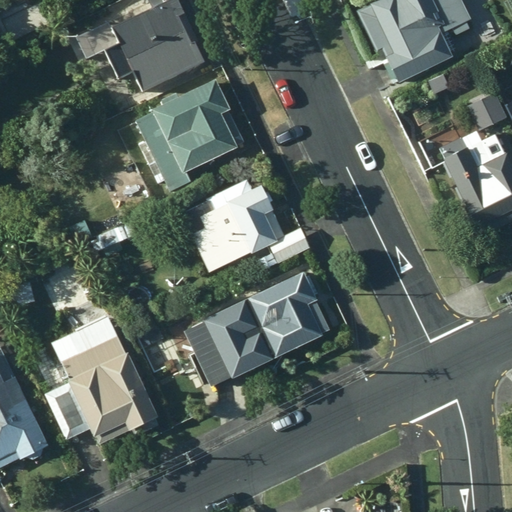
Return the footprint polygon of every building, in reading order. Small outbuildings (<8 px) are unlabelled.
[(121,72),(133,93),(200,62),(166,0),(140,0),(144,8),(101,28),(108,44),(93,51),(106,78),(121,72)] [(375,51),(391,83),(446,56),(436,34),(466,19),(456,0),(368,0),(349,9),(369,53),(375,51)] [(241,142),(208,79),(142,110),(143,112),(126,121),(161,194),(184,184),(178,172),(241,142)] [(484,97),(466,106),(477,126),(494,118),(484,97)] [(432,150),(475,238),(511,220),(511,168),(495,133),(490,136),(484,125),(432,150)] [(244,180),(175,213),(204,273),(280,235),(255,186),(248,190),(244,180)] [(125,222),(78,245),(84,258),(101,250),(105,258),(120,250),(117,243),(132,236),(125,222)] [(307,251),(297,230),(264,246),(274,267),(307,251)] [(310,300),(296,272),(177,329),(205,388),(329,330),(313,298),(310,300)] [(92,445),(151,418),(121,353),(118,354),(101,317),(43,344),(61,385),(39,396),(61,442),(83,431),(86,437),(88,437),(92,445)] [(42,445),(0,359),(0,466),(20,458),(28,460),(36,456),(37,448),(42,445)]
